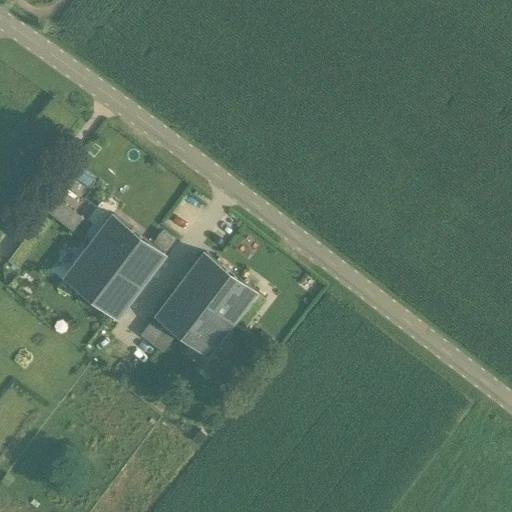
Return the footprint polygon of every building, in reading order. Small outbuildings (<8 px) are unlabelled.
[(51,211),(75,228),(84,214),(60,198),(51,211)] [(97,249),(133,276),(140,267),(147,273),(164,251),(113,212),(96,234),(104,240),(97,249)] [(12,255),(8,259),(18,267),(53,221),(43,213),(12,255)] [(163,230),(156,240),(165,247),(172,238),(163,230)] [(126,286),(133,276),(97,249),(90,258),(82,253),(66,274),(117,313),(133,291),(126,286)] [(231,307),(239,313),(257,290),(206,251),(189,274),(196,280),(183,297),(175,291),(158,313),(209,353),(226,330),(218,324),(231,307)] [(145,332),(163,348),(174,334),(157,319),(145,332)] [(262,330),(257,337),(267,344),(271,338),(262,330)]
